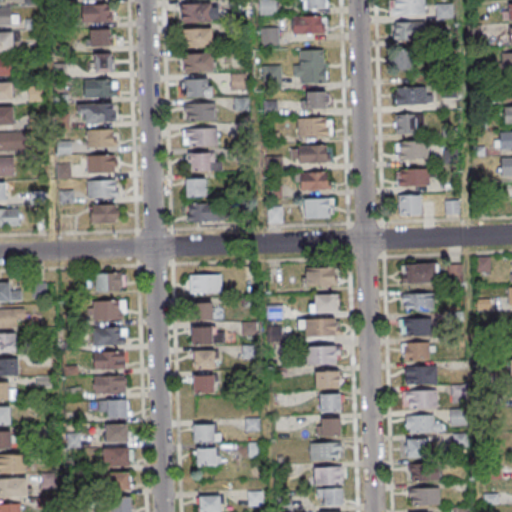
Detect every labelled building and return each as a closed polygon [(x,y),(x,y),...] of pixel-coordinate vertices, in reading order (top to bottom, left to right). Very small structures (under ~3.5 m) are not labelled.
[(275,0),(260,0),(260,13),(275,13),(275,0)] [(326,0),(301,0),(301,9),(326,9),(326,0)] [(389,0),(390,15),(425,15),(425,0),(389,0)] [(511,3),(503,4),(503,21),(511,20),(511,3)] [(111,22),(111,4),(86,4),(86,22),(111,22)] [(212,23),(212,4),(182,4),(182,23),(212,23)] [(436,17),(452,17),(452,4),(436,4),(436,17)] [(0,8),(0,27),(12,27),(12,9),(0,8)] [(292,16),(292,34),(323,34),(323,16),(292,16)] [(394,22),(394,40),(424,40),(424,22),(394,22)] [(278,45),(278,28),(262,28),(262,45),(278,45)] [(89,47),(111,47),(111,29),(89,29),(89,47)] [(182,48),(212,48),(212,29),(182,29),(182,48)] [(14,33),(0,32),(0,54),(14,54),(14,33)] [(295,83),(325,83),(325,51),(295,51),(295,83)] [(394,52),(394,69),(413,69),(413,52),(394,52)] [(511,53),(501,53),(501,72),(511,72),(511,53)] [(94,54),(94,72),(113,72),(113,54),(94,54)] [(182,54),(182,72),(213,72),(213,54),(182,54)] [(11,59),(0,58),(0,75),(11,76),(11,59)] [(262,65),(262,88),(281,88),(281,65),(262,65)] [(231,89),(246,89),(246,74),(231,74),(231,89)] [(83,96),(116,96),(116,79),(83,79),(83,96)] [(211,96),(211,79),(183,79),(183,96),(211,96)] [(0,100),(12,101),(12,83),(0,82),(0,100)] [(511,82),(501,83),(501,100),(511,99),(511,82)] [(430,104),(430,86),(395,86),(395,104),(430,104)] [(326,91),(303,91),(303,109),(326,109),(326,91)] [(248,98),(235,98),(235,110),(248,110),(248,98)] [(78,121),(116,121),(116,103),(78,103),(78,121)] [(215,121),(215,104),(184,104),(184,121),(215,121)] [(511,106),(503,106),(503,122),(511,122),(511,106)] [(14,107),(0,107),(0,125),(14,126),(14,107)] [(424,133),(424,113),(396,113),(396,133),(424,133)] [(330,136),(330,118),(297,118),(297,136),(330,136)] [(119,146),(119,129),(86,129),(86,146),(119,146)] [(185,129),(185,146),(218,146),(218,129),(185,129)] [(495,148),(511,148),(511,131),(495,131),(495,148)] [(0,133),(0,151),(27,152),(27,133),(0,133)] [(427,140),(396,140),(396,159),(427,159),(427,140)] [(328,145),(292,145),(292,163),(328,163),(328,145)] [(188,154),(188,170),(215,170),(215,154),(188,154)] [(86,155),(86,173),(115,173),(115,155),(86,155)] [(511,156),(500,157),(500,174),(511,173),(511,156)] [(0,158),(0,176),(14,177),(14,158),(0,158)] [(396,168),(396,186),(432,186),(432,168),(396,168)] [(328,190),(328,172),(297,172),(297,190),(328,190)] [(206,179),(185,179),(185,196),(206,196),(206,179)] [(118,181),(86,181),(86,198),(118,198),(118,181)] [(419,216),(419,194),(399,194),(399,216),(419,216)] [(330,218),(330,199),(303,199),(303,218),(330,218)] [(218,220),(218,204),(188,204),(188,220),(218,220)] [(89,223),(116,223),(116,206),(89,206),(89,223)] [(0,227),(19,227),(19,209),(0,208),(0,227)] [(435,284),(435,264),(401,265),(402,285),(435,284)] [(305,268),(305,287),(336,287),(336,268),(305,268)] [(123,273),(94,273),(94,291),(123,291),(123,273)] [(221,293),(221,276),(186,276),(186,293),(221,293)] [(10,283),(0,283),(0,302),(10,303),(10,283)] [(434,311),(434,294),(402,294),(402,311),(434,311)] [(338,313),(338,295),(311,295),(311,313),(338,313)] [(125,299),(92,299),(92,319),(125,319),(125,299)] [(193,302),(193,317),(212,317),(212,303),(193,302)] [(0,328),(17,329),(17,319),(24,319),(24,310),(0,309),(0,328)] [(400,335),(430,335),(430,318),(400,318),(400,335)] [(336,336),(336,319),(303,319),(303,336),(336,336)] [(125,327),(95,327),(95,343),(125,343),(125,327)] [(224,327),(191,327),(191,343),(224,343),(224,327)] [(0,353),(15,353),(15,335),(0,334),(0,353)] [(403,342),(403,360),(432,360),(432,342),(403,342)] [(304,346),(304,364),(339,364),(339,346),(304,346)] [(193,349),(193,368),(216,368),(216,349),(193,349)] [(94,350),(94,368),(125,368),(125,350),(94,350)] [(0,376),(19,375),(18,358),(0,359),(0,376)] [(405,383),(436,383),(436,365),(405,365),(405,383)] [(339,388),(339,371),(315,371),(315,388),(339,388)] [(214,374),(193,374),(193,392),(214,392),(214,374)] [(126,375),(94,375),(94,392),(126,392),(126,375)] [(0,382),(0,400),(10,400),(10,382),(0,382)] [(451,402),(465,402),(465,385),(451,385),(451,402)] [(437,407),(437,389),(402,389),(402,407),(437,407)] [(339,410),(339,393),(319,393),(319,410),(339,410)] [(128,417),(128,399),(101,399),(101,417),(128,417)] [(10,406),(0,406),(0,424),(10,424),(10,406)] [(465,409),(451,409),(451,424),(465,424),(465,409)] [(405,432),(443,432),(443,421),(435,421),(435,414),(405,414),(405,432)] [(318,435),(341,435),(341,417),(318,417),(318,435)] [(259,418),(245,418),(245,431),(259,431),(259,418)] [(129,442),(129,423),(105,423),(105,442),(129,442)] [(193,441),(219,441),(219,423),(193,423),(193,441)] [(0,448),(11,448),(11,431),(0,431),(0,448)] [(404,439),(404,458),(425,458),(425,439),(404,439)] [(341,442),(309,442),(309,460),(341,460),(341,442)] [(103,447),(103,465),(130,465),(130,447),(103,447)] [(220,465),(220,447),(196,447),(196,465),(220,465)] [(0,454),(0,471),(26,471),(26,455),(0,454)] [(408,465),(408,482),(437,482),(437,465),(408,465)] [(308,467),(308,485),(342,485),(342,467),(308,467)] [(130,490),(130,472),(105,472),(105,490),(130,490)] [(28,478),(0,478),(0,496),(28,496),(28,478)] [(344,489),(319,489),(319,505),(344,505),(344,489)] [(439,506),(439,489),(408,489),(408,506),(439,506)] [(221,511),(221,495),(199,495),(198,511),(221,511)] [(111,511),(131,511),(131,497),(111,497),(111,511)] [(0,511),(21,511),(21,504),(0,503),(0,511)]
